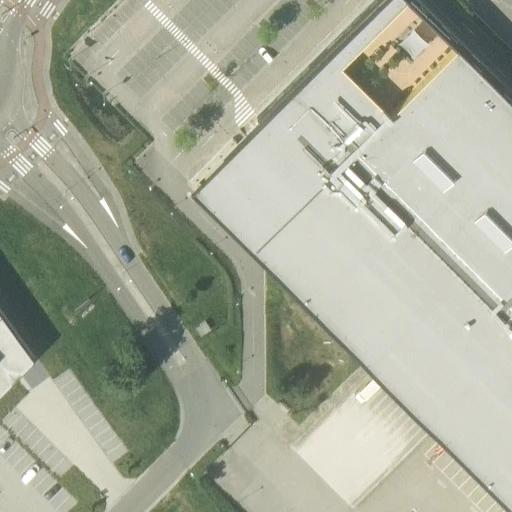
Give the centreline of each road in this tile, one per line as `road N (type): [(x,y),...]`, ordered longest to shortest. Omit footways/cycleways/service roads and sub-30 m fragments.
road 1 (unclassified): [(193,379),(188,355),(129,259),(8,104)]
road 2 (unclassified): [(0,147),(70,221),(172,369),(193,379)]
road 3 (unclassified): [(193,379),(211,422),(129,511)]
